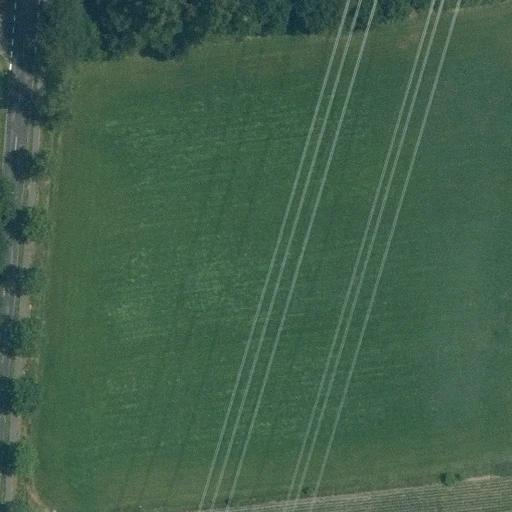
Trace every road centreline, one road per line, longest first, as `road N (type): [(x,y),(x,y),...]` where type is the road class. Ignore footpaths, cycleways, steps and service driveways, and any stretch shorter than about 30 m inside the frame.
road 1 (tertiary): [(0,256),(18,18)]
road 2 (unclassified): [(18,18),(182,0)]
